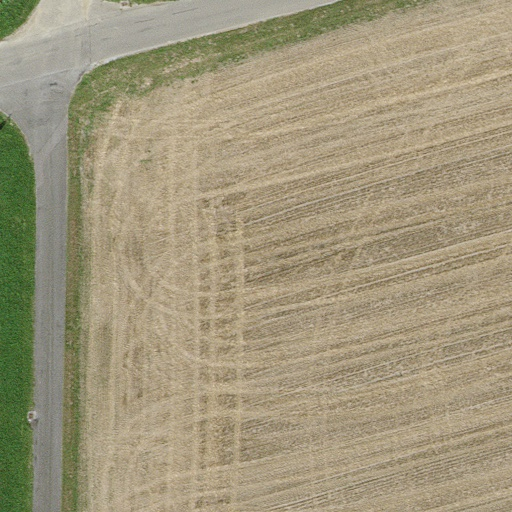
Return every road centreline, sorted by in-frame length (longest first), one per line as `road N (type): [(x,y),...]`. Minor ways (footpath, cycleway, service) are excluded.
road 1 (track): [(51,511),(54,57)]
road 2 (unclassified): [(283,0),(0,69)]
